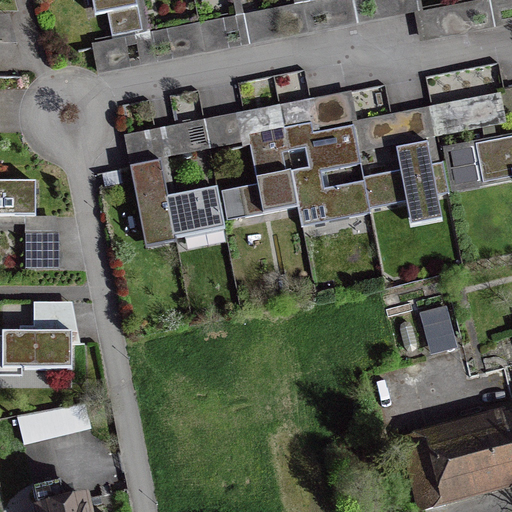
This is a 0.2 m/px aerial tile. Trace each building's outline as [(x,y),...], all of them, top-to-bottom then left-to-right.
[(89,0),(93,19),(106,16),(110,39),(137,34),(141,33),(134,0),(89,0)] [(359,169),(352,130),(312,138),(310,127),(306,106),(247,117),(252,139),(261,185),(243,189),(250,222),(325,208),(328,223),(411,207),(416,231),(445,225),(440,200),(450,198),(444,171),(434,173),(432,162),(430,150),(401,156),(405,178),(326,194),(322,176),(359,169)] [(511,136),(475,143),(482,183),(511,177),(511,136)] [(173,199),(167,200),(160,164),(139,168),(128,170),(144,251),(176,245),(175,241),(224,232),(216,191),(173,199)] [(103,190),(122,186),(119,172),(100,176),(103,190)] [(0,219),(34,219),(34,185),(0,185),(0,219)] [(447,308),(420,314),(431,355),(457,349),(447,308)] [(401,325),(401,331),(404,348),(407,351),(412,352),(416,349),(417,344),(413,327),(409,323),(405,323),(401,325)] [(1,372),(70,372),(71,335),(1,335),(1,372)] [(85,428),(79,403),(18,418),(24,443),(85,428)] [(403,441),(421,511),(422,511),(445,506),(444,499),(511,481),(511,420),(429,442),(427,435),(425,435),(424,433),(403,438),(404,441),(403,441)] [(87,511),(85,501),(63,506),(58,485),(32,491),(37,511),(87,511)]
